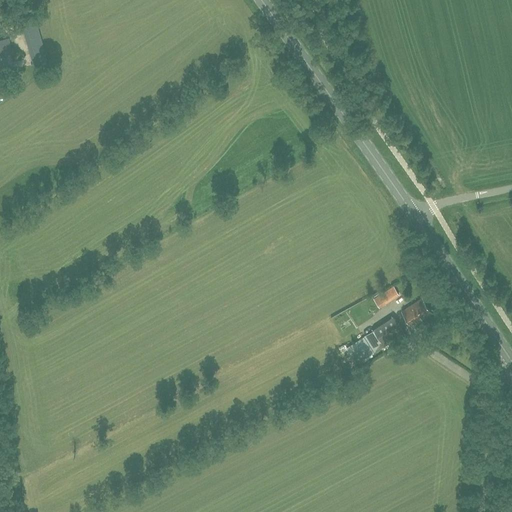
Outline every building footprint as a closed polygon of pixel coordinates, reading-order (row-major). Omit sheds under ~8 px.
[(21,20),(34,65),(47,61),(35,17),(21,20)] [(9,39),(0,39),(0,66),(12,65),(9,39)] [(393,287),(380,295),(375,298),(380,307),(399,295),(393,287)] [(421,319),(431,312),(422,299),(413,305),(412,305),(402,312),(411,326),(422,319),(421,319)] [(376,352),(404,334),(393,317),(374,330),(363,337),(374,353),(376,352)]
